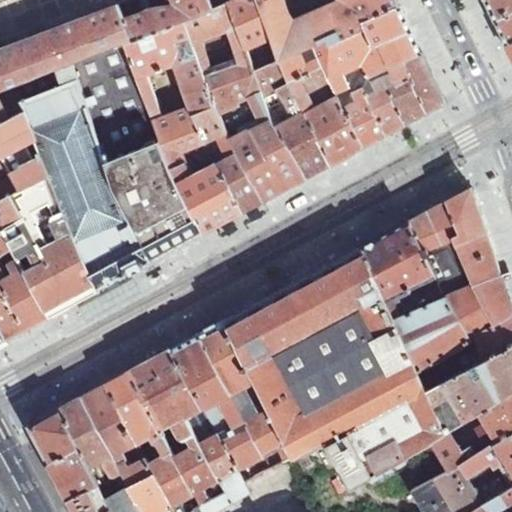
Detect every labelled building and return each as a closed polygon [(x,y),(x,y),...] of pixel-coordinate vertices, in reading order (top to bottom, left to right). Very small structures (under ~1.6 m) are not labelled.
[(174,0),(177,6),(183,21),(212,10),(207,0),(174,0)] [(207,0),(212,10),(228,4),(256,73),(281,61),(300,52),(326,39),(329,45),(366,28),(363,22),(399,5),(396,0),(207,0)] [(511,0),(487,0),(492,12),(497,21),(511,12),(511,0)] [(0,86),(14,82),(124,42),(128,40),(141,36),(183,21),(177,6),(151,9),(126,17),(120,4),(111,8),(90,15),(29,36),(18,40),(0,47),(0,86)] [(252,125),(247,128),(243,122),(237,125),(241,131),(230,136),(263,199),(271,195),(298,180),(306,176),(273,112),(256,73),(228,4),(212,10),(183,21),(210,97),(212,101),(218,113),(240,101),(239,99),(249,94),(263,122),(254,126),(252,125)] [(323,64),(336,90),(402,61),(420,52),(417,46),(410,30),(399,5),(363,22),(366,28),(329,45),(326,39),(300,52),(308,71),(323,64)] [(511,39),(511,12),(497,21),(502,33),(506,42),(511,39)] [(128,40),(124,42),(142,94),(152,121),(160,116),(146,75),(170,66),(190,110),(212,101),(210,97),(183,21),(141,36),(145,48),(133,53),(128,40)] [(145,48),(141,36),(128,40),(133,53),(145,48)] [(57,198),(97,288),(117,277),(168,250),(205,230),(177,178),(173,168),(152,121),(142,94),(124,42),(14,82),(27,110),(57,198)] [(300,52),(281,61),(331,162),(338,158),(362,145),(340,98),(336,90),(323,64),(308,71),(300,52)] [(405,67),(425,111),(442,102),(430,76),(420,52),(402,61),(405,67)] [(331,162),(281,61),(256,73),(273,112),(306,176),(318,169),(331,162)] [(405,67),(383,78),(404,123),(414,117),(425,111),(405,67)] [(383,78),(364,87),(385,132),(395,127),(404,123),(383,78)] [(0,123),(27,110),(14,82),(0,86),(0,123)] [(364,87),(340,98),(362,145),(374,138),(385,132),(364,87)] [(211,151),(243,210),(263,199),(230,136),(218,113),(212,101),(190,110),(211,151)] [(27,110),(0,123),(0,147),(21,189),(10,195),(22,218),(57,198),(27,110)] [(0,147),(0,200),(10,195),(21,189),(0,147)] [(177,178),(205,230),(211,227),(225,219),(243,210),(211,151),(173,168),(177,178)] [(477,208),(470,188),(408,222),(443,293),(458,289),(455,282),(464,276),(455,255),(457,243),(485,230),(477,208)] [(22,218),(10,195),(0,200),(0,230),(3,228),(22,218)] [(57,198),(22,218),(69,304),(83,296),(97,288),(57,198)] [(14,249),(49,314),(54,312),(69,304),(22,218),(3,228),(14,249)] [(369,243),(362,247),(395,321),(443,293),(408,222),(369,243)] [(3,228),(0,230),(0,257),(14,249),(3,228)] [(495,260),(485,230),(457,243),(455,255),(464,276),(455,282),(458,289),(443,293),(467,341),(480,335),(511,314),(511,308),(511,305),(495,260)] [(267,298),(226,320),(293,456),(290,457),(302,485),(315,444),(333,436),(334,437),(336,447),(346,484),(402,455),(417,482),(410,485),(412,489),(445,468),(431,437),(511,389),(511,345),(426,390),(395,321),(362,247),(267,298)] [(0,324),(7,337),(29,326),(49,314),(14,249),(0,257),(0,324)] [(467,341),(443,293),(395,321),(426,390),(511,345),(511,314),(480,335),(467,341)] [(213,327),(200,334),(266,455),(270,461),(273,467),(290,457),(293,456),(226,320),(213,327)] [(186,342),(173,349),(239,468),(247,481),(256,476),(250,464),(266,455),(200,334),(186,342)] [(152,361),(128,373),(201,506),(202,507),(212,502),(205,488),(219,479),(239,468),(173,349),(152,361)] [(124,376),(105,386),(146,458),(175,511),(186,511),(180,502),(190,496),(197,508),(201,506),(128,373),(124,376)] [(94,392),(82,398),(122,471),(146,458),(105,386),(94,392)] [(511,389),(431,437),(445,468),(464,457),(453,437),(485,419),(495,439),(511,428),(511,389)] [(70,405),(58,411),(79,449),(112,509),(113,511),(144,511),(122,471),(82,398),(70,405)] [(58,411),(32,425),(31,430),(34,436),(47,459),(50,465),(79,449),(58,411)] [(511,449),(511,428),(495,439),(485,445),(478,449),(464,457),(445,468),(412,489),(413,490),(421,506),(474,473),(470,464),(481,457),(482,460),(485,461),(488,461),(490,460),(491,462),(511,449)] [(474,444),(478,449),(485,445),(482,439),(474,444)] [(79,449),(50,465),(67,495),(69,499),(92,488),(104,511),(107,511),(112,509),(79,449)] [(212,502),(202,507),(205,511),(214,511),(252,491),(263,511),(314,511),(302,485),(290,457),(273,467),(265,471),(256,476),(247,481),(239,468),(219,479),(227,493),(212,502)] [(511,457),(424,511),(465,511),(511,484),(511,457)] [(205,511),(202,507),(201,506),(197,508),(189,511),(175,511),(146,458),(122,471),(144,511),(205,511)] [(262,465),(265,471),(273,467),(270,461),(262,465)] [(511,511),(511,484),(465,511),(511,511)] [(104,511),(92,488),(69,499),(71,503),(76,511),(104,511)]
